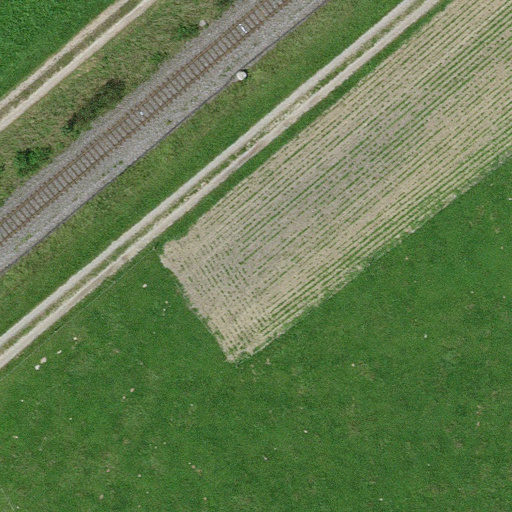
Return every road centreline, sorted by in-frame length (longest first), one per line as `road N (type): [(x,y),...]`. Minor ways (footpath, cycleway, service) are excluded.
road 1 (track): [(0,351),(416,0)]
road 2 (track): [(169,0),(0,146)]
